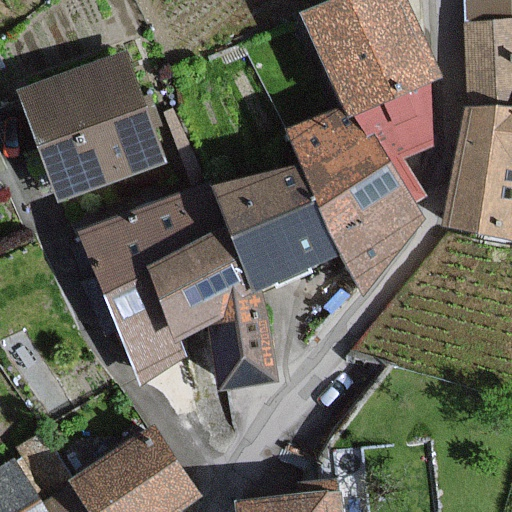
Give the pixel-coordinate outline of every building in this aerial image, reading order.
[(218,384),(273,374),(259,285),(303,264),(344,244),(361,285),(429,216),(393,163),(433,145),(431,133),(422,78),(435,72),(417,35),(400,0),(350,0),(313,17),(356,109),(296,131),(310,165),(214,187),(83,232),(100,274),(141,375),(187,357),(177,337),(219,314),(218,384)] [(511,19),(509,20),(508,0),(466,0),(467,23),(467,104),(462,138),(451,225),(511,233),(511,19)] [(159,160),(120,57),(27,91),(65,194),(159,160)] [(154,430),(74,481),(39,505),(13,463),(0,471),(0,511),(167,511),(195,494),(154,430)] [(19,442),(47,487),(67,474),(39,430),(19,442)] [(334,511),(332,494),(240,505),(241,511),(334,511)]
